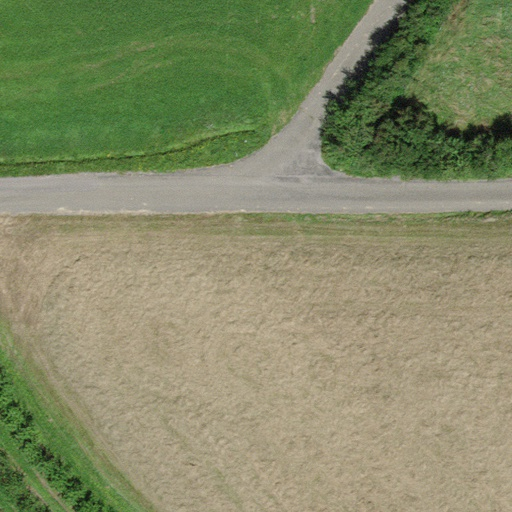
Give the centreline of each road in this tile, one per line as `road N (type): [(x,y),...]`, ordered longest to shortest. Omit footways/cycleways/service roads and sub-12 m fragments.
road 1 (track): [(511,196),(0,199)]
road 2 (track): [(274,196),(395,0)]
